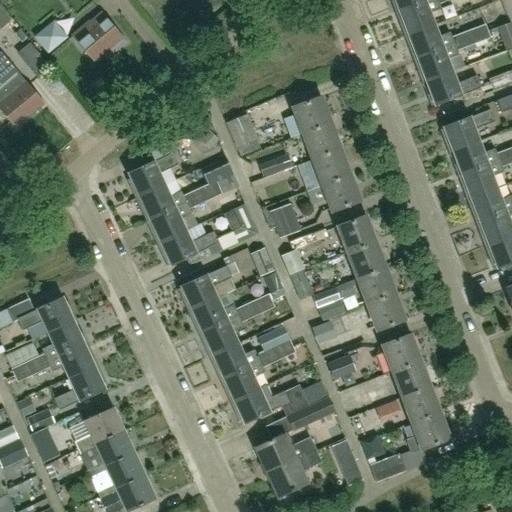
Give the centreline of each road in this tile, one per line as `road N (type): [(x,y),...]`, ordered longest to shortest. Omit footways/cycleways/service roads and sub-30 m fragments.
road 1 (residential): [(511,409),(499,408),(338,0)]
road 2 (residential): [(229,511),(72,174)]
road 3 (residential): [(72,174),(280,0)]
